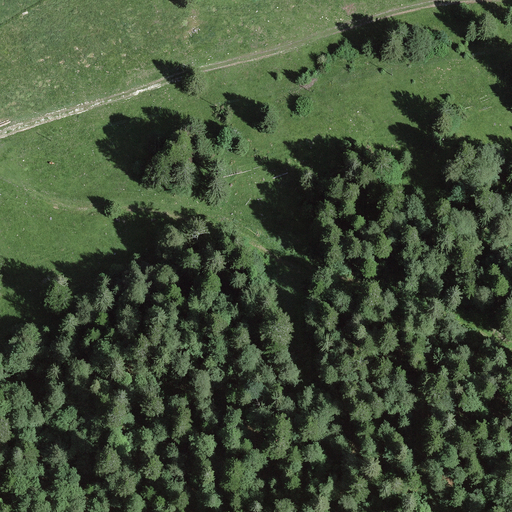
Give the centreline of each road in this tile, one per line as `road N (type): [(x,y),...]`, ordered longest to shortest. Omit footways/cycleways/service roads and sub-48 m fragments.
road 1 (track): [(511,338),(320,271),(201,219),(125,199),(81,203),(0,166)]
road 2 (track): [(511,3),(445,5),(0,139)]
